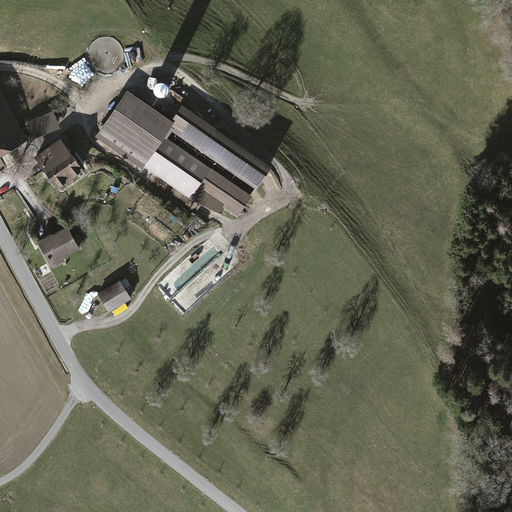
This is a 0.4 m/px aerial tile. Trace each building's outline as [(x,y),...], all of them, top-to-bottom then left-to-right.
[(0,95),(0,157),(26,143),(0,95)] [(170,126),(125,95),(96,138),(188,202),(197,190),(237,218),(250,199),(165,140),(171,133),(256,192),(269,172),(181,111),(170,126)] [(56,129),(49,112),(26,122),(33,138),(56,129)] [(60,139),(36,156),(57,185),(81,168),(60,139)] [(47,236),(39,241),(50,262),(78,247),(68,227),(48,238),(47,236)] [(204,246),(160,289),(179,308),(223,266),(204,246)] [(131,300),(119,281),(97,294),(109,313),(131,300)]
